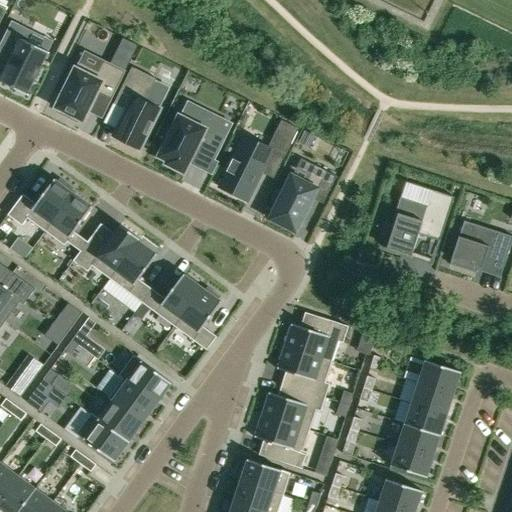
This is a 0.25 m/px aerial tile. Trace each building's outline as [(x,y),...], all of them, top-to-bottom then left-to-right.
[(0,81),(28,95),(28,94),(27,94),(35,78),(37,79),(37,78),(35,77),(37,71),(40,72),(40,71),(39,70),(47,53),(48,54),(49,52),(48,52),(22,39),(27,28),(12,21),(0,44),(0,46),(13,53),(9,62),(0,79),(0,81)] [(124,38),(118,50),(132,57),(138,45),(124,38)] [(56,108),(59,109),(58,113),(78,123),(79,119),(83,121),(98,91),(112,98),(125,71),(105,61),(99,72),(79,62),(56,108)] [(127,110),(114,137),(139,149),(159,109),(145,102),(156,79),(132,67),(114,104),(127,110)] [(179,116),(159,157),(168,161),(167,164),(184,172),(194,151),(213,161),(232,123),(212,113),(204,128),(179,116)] [(279,136),(271,151),(284,157),(291,143),(279,136)] [(242,142),(220,187),(247,200),(270,155),(242,142)] [(315,165),(306,183),(292,176),(271,219),(296,231),(312,198),(323,204),(337,176),(315,165)] [(27,218),(45,231),(74,193),(71,191),(73,188),(60,179),(58,182),(55,179),(36,204),(23,194),(8,215),(22,226),(27,218)] [(419,234),(440,241),(454,197),(432,190),(427,205),(404,198),(389,245),(385,243),(384,248),(412,257),(413,252),(419,234)] [(67,242),(80,251),(88,242),(74,232),(93,207),(74,193),(45,231),(64,245),(67,242)] [(511,236),(464,221),(450,264),(477,273),(479,267),(482,268),(483,266),(502,273),(511,240),(511,236)] [(101,251),(88,242),(80,251),(73,261),(88,271),(92,266),(110,279),(140,238),(121,224),(101,251)] [(142,303),(152,289),(139,279),(157,254),(139,241),(141,239),(140,238),(110,279),(142,303)] [(0,317),(5,321),(20,301),(24,304),(35,289),(11,271),(1,285),(0,284),(0,317)] [(165,299),(152,289),(142,303),(175,326),(203,288),(184,274),(165,299)] [(207,350),(217,337),(204,327),(222,302),(218,299),(220,296),(208,287),(206,290),(203,288),(175,326),(207,350)] [(59,344),(82,313),(69,303),(46,334),(59,344)] [(149,309),(143,305),(136,315),(142,319),(149,309)] [(291,325),(284,346),(332,362),(338,342),(343,343),(348,327),(305,312),(301,327),(291,324),(291,325)] [(79,331),(72,340),(79,345),(86,335),(79,331)] [(365,332),(362,339),(374,343),(376,336),(365,332)] [(71,355),(79,345),(72,340),(65,350),(71,355)] [(325,383),(332,362),(284,346),(277,369),(286,372),(282,384),(325,398),(330,384),(325,383)] [(427,352),(419,349),(416,357),(425,360),(427,352)] [(119,375),(158,403),(172,383),(134,355),(119,375)] [(370,367),(379,370),(382,358),(374,355),(370,367)] [(31,356),(7,388),(20,397),(44,365),(31,356)] [(454,394),(461,373),(462,372),(425,360),(424,361),(425,362),(418,383),(454,394)] [(51,369),(43,379),(50,384),(57,374),(51,369)] [(143,423),(158,403),(119,375),(119,376),(122,378),(109,397),(143,423)] [(367,376),(363,388),(372,390),(376,379),(367,376)] [(36,389),(27,402),(41,412),(49,400),(59,407),(67,396),(50,384),(43,379),(36,389)] [(412,403),(447,415),(454,394),(418,383),(412,403)] [(325,398),(282,384),(278,395),(269,392),(262,415),(310,430),(316,410),(321,412),(325,398)] [(360,400),(368,402),(372,390),(363,388),(360,400)] [(340,402),(349,405),(353,394),(344,391),(340,402)] [(143,423),(109,397),(108,398),(112,401),(99,419),(91,413),(91,414),(129,442),(143,423)] [(16,406),(7,399),(2,405),(12,412),(16,406)] [(349,405),(340,402),(336,414),(345,417),(349,405)] [(412,403),(405,424),(404,423),(404,424),(441,436),(441,435),(440,435),(447,415),(412,403)] [(12,412),(21,419),(26,413),(16,406),(12,412)] [(76,434),(114,462),(129,442),(91,414),(76,434)] [(303,451),(310,430),(262,415),(254,437),(264,440),(259,455),(302,469),(307,452),(303,451)] [(350,429),(358,432),(362,420),(354,417),(350,429)] [(51,432),(42,424),(37,431),(47,438),(51,432)] [(404,424),(404,425),(405,425),(398,445),(433,456),(440,436),(441,436),(404,424)] [(350,429),(346,441),(355,443),(358,432),(350,429)] [(51,432),(47,438),(56,445),(61,439),(51,432)] [(428,477),(427,476),(433,456),(398,445),(392,465),(391,465),(390,466),(427,478),(428,477)] [(71,456),(81,463),(86,457),(76,450),(71,456)] [(91,471),(95,464),(86,457),(81,463),(91,471)] [(247,461),(241,480),(284,494),(291,473),(247,459),(247,461)] [(327,472),(330,463),(320,459),(317,469),(327,472)] [(0,464),(0,501),(19,476),(1,463),(0,464)] [(344,476),(336,473),(332,485),(340,488),(344,476)] [(36,488),(19,476),(0,501),(0,508),(5,511),(18,511),(37,488),(36,487),(36,488)] [(414,511),(415,511),(422,492),(423,492),(423,491),(386,479),(386,480),(387,480),(380,501),(414,511)] [(241,480),(234,501),(267,511),(277,511),(284,494),(241,480)] [(332,485),(328,497),(336,500),(340,488),(332,485)] [(46,511),(54,502),(37,489),(37,488),(18,511),(46,511)] [(316,505),(320,493),(312,491),(308,502),(316,505)] [(267,511),(234,501),(230,511),(267,511)] [(414,511),(380,501),(376,511),(414,511)] [(68,511),(54,502),(46,511),(68,511)] [(313,511),(316,505),(308,502),(305,511),(313,511)]
